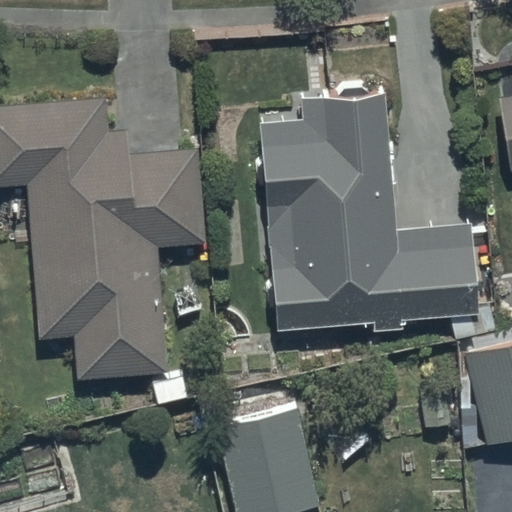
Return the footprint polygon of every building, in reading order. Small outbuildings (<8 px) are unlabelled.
[(298,117),(258,119),(270,326),(369,320),(369,328),(395,326),(395,315),(470,310),(465,220),(390,224),(382,86),(296,91),(298,117)] [(505,167),(511,165),(511,90),(494,94),(505,167)] [(0,182),(24,180),(36,335),(72,332),(76,376),(163,369),(152,243),(200,239),(192,143),(123,148),(122,127),(104,128),(101,95),(0,103),(0,182)] [(511,335),(459,349),(482,441),(511,433),(511,335)] [(211,423),(231,511),(264,511),(316,500),(293,404),(211,423)]
